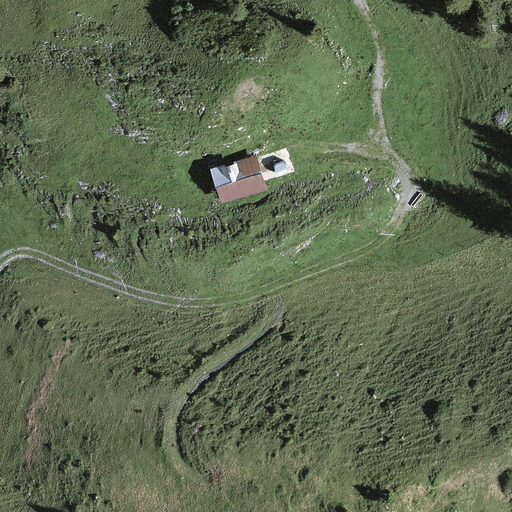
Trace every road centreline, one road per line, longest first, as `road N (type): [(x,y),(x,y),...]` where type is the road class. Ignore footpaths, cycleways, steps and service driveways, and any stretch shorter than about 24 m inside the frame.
road 1 (track): [(305,152),(385,152),(409,184),(405,203),(374,247),(268,290),(229,300),(162,300),(32,252),(0,264)]
road 2 (track): [(374,149),(378,68),(362,0)]
